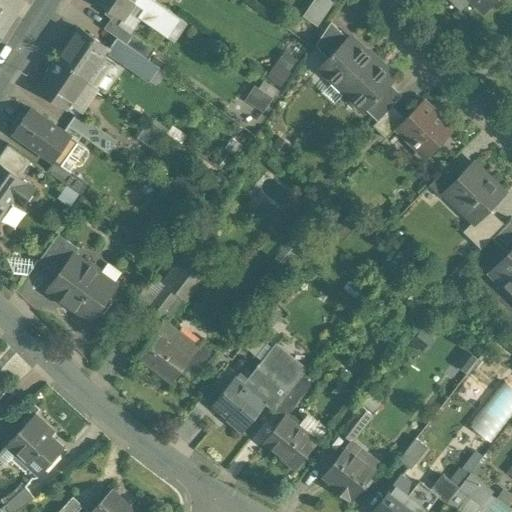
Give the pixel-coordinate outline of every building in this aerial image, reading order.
[(135,0),(95,0),(113,13),(122,19),(123,19),(134,3),(135,0)] [(188,23),(154,0),(135,0),(134,3),(143,9),(137,16),(174,42),(188,23)] [(329,0),(311,0),(301,15),(318,26),(334,3),(329,0)] [(476,0),(486,9),(495,0),(476,0)] [(119,23),(122,19),(113,13),(104,27),(149,57),(155,47),(119,23)] [(348,38),(331,21),(315,45),(329,58),(348,38)] [(108,49),(79,29),(59,58),(87,78),(108,49)] [(329,58),(320,67),(345,92),(377,60),(368,51),(367,52),(350,36),(329,58)] [(156,66),(125,44),(116,56),(148,78),(156,66)] [(87,78),(59,58),(38,88),(67,108),(87,78)] [(377,60),(345,92),(363,110),(365,108),(390,83),(394,78),(385,70),(386,68),(377,60)] [(390,83),(365,108),(377,120),(393,105),(402,95),(390,83)] [(253,85),(249,102),(270,107),(274,90),(253,85)] [(405,117),(397,126),(397,127),(428,157),(453,131),(422,100),(405,117)] [(377,120),(373,125),(386,138),(397,127),(397,126),(405,117),(393,105),(377,120)] [(72,136),(30,106),(10,134),(53,164),(55,161),(72,138),(72,136)] [(115,142),(75,114),(68,125),(107,152),(115,142)] [(88,149),(72,138),(55,161),(71,173),(88,149)] [(31,161),(8,144),(0,156),(0,164),(19,178),(31,161)] [(175,169),(161,160),(152,173),(165,183),(175,169)] [(71,173),(55,161),(53,164),(48,171),(80,194),(86,184),(71,173)] [(487,176),(474,162),(458,178),(444,193),(474,223),(503,194),(486,177),(487,176)] [(0,164),(0,216),(13,198),(22,205),(25,201),(27,201),(32,194),(31,192),(34,188),(19,178),(0,164)] [(447,167),(428,185),(440,197),(444,193),(458,178),(447,167)] [(511,248),(511,218),(492,238),(507,253),(511,248)] [(79,248),(58,233),(38,260),(58,275),(73,254),(74,255),(79,248)] [(511,248),(507,253),(490,271),(511,292),(511,248)] [(185,252),(162,283),(165,285),(148,307),(160,317),(166,310),(174,315),(207,270),(185,252)] [(90,262),(85,263),(74,255),(73,254),(58,275),(49,287),(50,290),(89,319),(92,318),(98,310),(100,311),(105,310),(112,302),(111,296),(109,295),(115,287),(115,284),(100,273),(99,269),(90,262)] [(180,332),(164,319),(157,328),(174,340),(180,332)] [(265,321),(245,346),(257,356),(278,330),(265,321)] [(174,340),(157,328),(136,355),(171,382),(179,371),(199,346),(180,332),(174,340)] [(199,346),(179,371),(194,383),(220,350),(205,338),(199,346)] [(272,347),(256,368),(261,372),(246,390),(265,404),(264,405),(273,411),(287,394),(304,372),(272,347)] [(315,381),(304,372),(287,394),(298,403),(315,381)] [(246,390),(233,379),(212,405),(229,418),(227,420),(242,432),(264,405),(265,404),(246,390)] [(360,405),(340,431),(351,440),(352,440),(373,414),(360,405)] [(318,441),(285,415),(264,442),(297,468),(318,441)] [(48,428),(35,416),(9,444),(42,474),(64,450),(44,432),(48,428)] [(416,438),(399,460),(409,468),(415,460),(426,446),(416,438)] [(352,440),(351,440),(323,476),(335,485),(332,488),(348,500),(350,497),(353,499),(381,463),(352,440)] [(426,446),(415,460),(420,463),(431,449),(426,446)] [(473,450),(459,467),(467,476),(482,457),(473,450)] [(459,467),(449,481),(458,488),(467,476),(459,467)] [(437,496),(449,481),(441,475),(429,490),(437,496)] [(449,481),(437,496),(447,503),(447,502),(457,490),(458,488),(449,481)] [(424,511),(426,510),(393,484),(373,510),(375,511),(424,511)] [(26,487),(2,507),(5,511),(15,511),(34,498),(26,487)] [(130,506),(112,489),(90,511),(141,511),(132,503),(130,506)] [(457,490),(447,502),(457,509),(457,508),(458,508),(466,497),(457,490)] [(73,496),(58,511),(76,511),(83,506),(73,496)]
